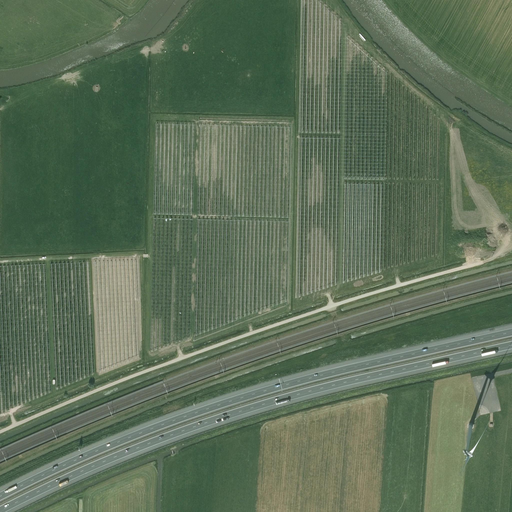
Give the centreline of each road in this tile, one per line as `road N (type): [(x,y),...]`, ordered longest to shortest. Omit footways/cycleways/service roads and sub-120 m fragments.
road 1 (motorway): [(0,510),(243,410),(511,345)]
road 2 (motorway): [(511,332),(222,403),(0,496)]
road 3 (unclassified): [(482,262),(251,332),(0,431)]
